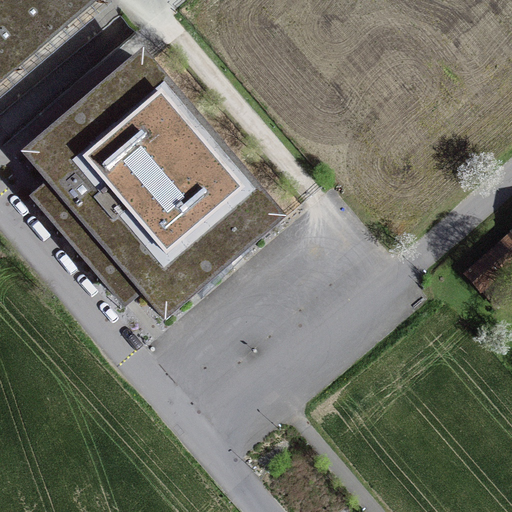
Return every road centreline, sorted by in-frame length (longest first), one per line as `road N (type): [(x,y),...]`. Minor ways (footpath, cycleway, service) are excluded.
road 1 (residential): [(511,175),(421,255),(363,326),(208,447)]
road 2 (unknown): [(150,0),(398,284)]
road 3 (unclassified): [(208,447),(0,196)]
